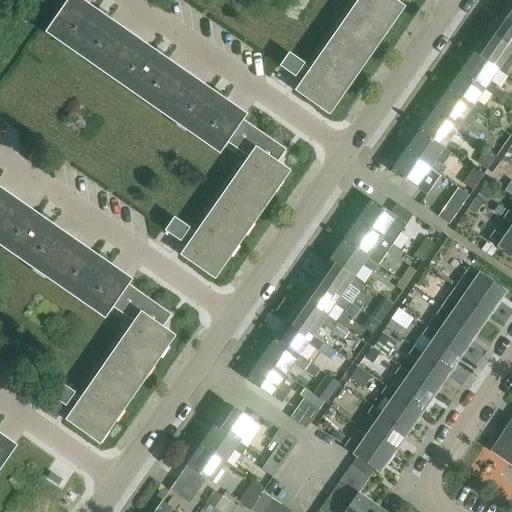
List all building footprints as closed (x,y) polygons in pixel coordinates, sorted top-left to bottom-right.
[(81,0),(66,0),(44,33),(218,154),(226,142),(248,157),(195,234),(188,229),(189,228),(174,218),(164,231),(180,241),(185,233),(192,238),(180,255),(214,279),(289,171),(277,162),(285,150),(242,120),(246,115),(81,0)] [(357,0),(309,69),(303,65),(303,64),(288,53),(279,66),(294,77),(300,68),(307,73),(294,91),(329,115),(404,7),(393,0),(357,0)] [(511,0),(510,0),(501,13),(511,20),(511,0)] [(511,20),(501,13),(487,33),(511,50),(511,49),(511,20)] [(511,50),(487,33),(474,53),(497,69),(506,57),(511,61),(511,49),(511,50)] [(474,53),(460,72),(484,89),(483,90),(503,103),(509,95),(489,82),(497,69),(474,53)] [(484,89),(460,72),(446,92),(470,109),(481,117),(486,109),(475,101),(483,90),(484,89)] [(446,92),(432,112),(456,128),(456,129),(478,144),(483,136),(461,121),(470,109),(446,92)] [(456,128),(432,112),(419,132),(442,148),(442,149),(453,156),(459,148),(448,141),(456,129),(456,128)] [(442,148),(419,132),(405,151),(429,168),(428,168),(440,176),(445,168),(434,160),(442,149),(442,148)] [(429,168),(405,151),(391,171),(426,196),(431,188),(420,180),(428,168),(429,168)] [(0,188),(0,246),(104,318),(112,307),(133,322),(80,398),(73,394),(74,393),(59,382),(50,395),(65,406),(71,398),(77,402),(65,420),(99,444),(174,336),(162,327),(171,315),(127,284),(131,279),(0,188)] [(466,198),(457,192),(445,209),(455,216),(466,198)] [(371,200),(357,221),(380,237),(381,237),(392,244),(412,216),(395,204),(389,213),(371,200)] [(511,214),(507,211),(502,219),(511,226),(511,214)] [(380,237),(357,221),(343,240),(367,257),(367,256),(375,245),(396,259),(401,251),(392,244),(381,237),(380,237)] [(511,228),(505,239),(494,231),(488,239),(511,255),(511,228)] [(434,245),(425,238),(413,256),(422,263),(434,245)] [(367,257),(343,240),(329,260),(353,277),(353,276),(362,264),(373,272),(378,264),(367,256),(367,257)] [(353,277),(329,260),(316,280),(339,296),(340,296),(348,284),(359,292),(365,284),(353,276),(353,277)] [(465,296),(489,312),(503,292),(468,268),(462,276),(474,284),(465,296)] [(316,280),(302,300),(326,316),(326,315),(334,304),(354,318),(360,310),(340,296),(339,296),(316,280)] [(465,296),(454,288),(449,296),(460,303),(452,315),(451,316),(475,332),(489,312),(465,296)] [(302,300),(288,319),(312,336),(312,335),(320,323),(332,331),(337,323),(326,315),(326,316),(302,300)] [(451,316),(452,315),(440,308),(435,315),(446,323),(438,335),(461,352),(475,332),(451,316)] [(312,336),(288,319),(274,339),(298,355),(299,355),(307,343),(330,359),(335,351),(312,335),(312,336)] [(438,335),(427,327),(421,335),(432,343),(424,355),(448,372),(461,352),(438,335)] [(274,339),(261,359),(284,375),(293,363),(304,371),(310,363),(299,355),(298,355),(274,339)] [(424,355),(413,347),(408,355),(419,363),(411,374),(410,375),(434,391),(448,372),(424,355)] [(284,375),(261,359),(247,379),(282,403),(287,395),(276,387),(284,375)] [(371,376),(357,367),(349,378),(363,387),(371,376)] [(410,375),(411,374),(399,367),(394,374),(405,382),(397,394),(396,395),(420,411),(434,391),(410,375)] [(338,384),(326,375),(312,394),(325,403),(338,384)] [(396,395),(397,394),(385,387),(380,394),(391,402),(383,414),(406,431),(420,411),(396,395)] [(303,398),(290,418),(306,429),(324,403),(315,397),(310,403),(303,398)] [(228,406),(214,426),(238,442),(252,422),(228,406)] [(383,414),(372,406),(366,414),(378,422),(369,434),(393,451),(406,431),(383,414)] [(511,418),(489,451),(511,466),(511,418)] [(238,442),(214,426),(200,446),(224,462),(233,450),(241,455),(246,448),(238,442)] [(262,459),(278,470),(297,443),(278,430),(271,441),(277,445),(266,461),(263,459),(262,459)] [(393,451),(369,434),(360,446),(349,438),(344,446),(357,456),(375,468),(379,471),(393,451)] [(0,467),(16,445),(15,444),(13,447),(0,438),(0,467)] [(224,462),(200,446),(187,466),(206,479),(210,482),(224,462)] [(375,468),(357,456),(351,464),(369,477),(375,468)] [(278,470),(262,459),(260,463),(264,466),(261,470),(272,478),(278,470)] [(351,464),(345,473),(363,486),(369,477),(351,464)] [(187,466),(178,478),(197,492),(206,479),(187,466)] [(363,486),(345,473),(339,482),(357,495),(357,494),(363,486)] [(197,492),(178,478),(170,490),(189,504),(197,492)] [(264,490),(252,481),(252,482),(248,479),(246,483),(250,485),(238,502),(250,510),(262,492),(264,490)] [(339,482),(333,491),(351,504),(357,495),(339,482)] [(218,511),(229,511),(234,505),(214,491),(206,503),(218,511)] [(344,511),(351,504),(333,491),(326,500),(343,511),(344,511)] [(250,510),(249,511),(251,511),(262,511),(272,499),(262,493),(262,492),(250,510)] [(357,494),(357,495),(351,504),(344,511),(374,511),(377,508),(357,494)] [(275,511),(280,505),(272,499),(262,511),(275,511)] [(343,511),(326,500),(320,509),(324,511),(343,511)] [(168,511),(171,508),(162,501),(154,511),(168,511)]
